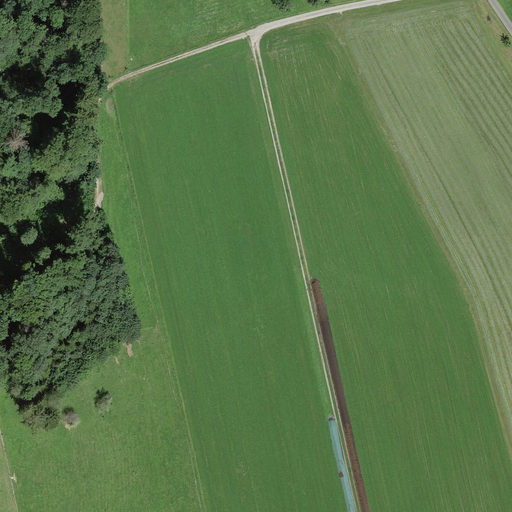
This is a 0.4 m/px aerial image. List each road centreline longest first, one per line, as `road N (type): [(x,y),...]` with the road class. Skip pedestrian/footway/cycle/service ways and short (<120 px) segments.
road 1 (track): [(253,31),(359,511)]
road 2 (track): [(96,175),(95,109),(113,84),(207,44),(384,0)]
